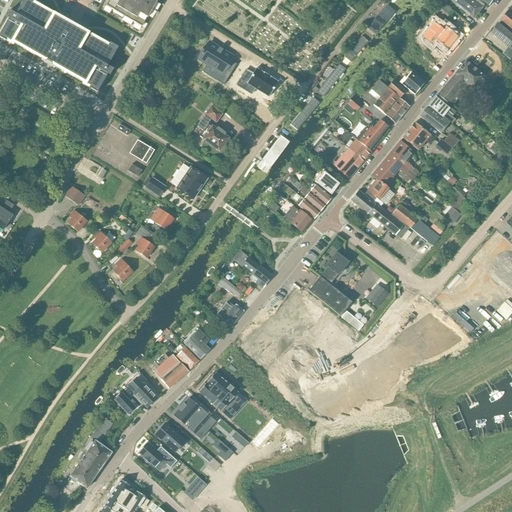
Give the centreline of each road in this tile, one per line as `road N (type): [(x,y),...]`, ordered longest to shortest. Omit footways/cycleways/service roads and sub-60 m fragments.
road 1 (residential): [(43,217),(81,247),(105,289),(131,313),(172,269),(302,87),(381,0)]
road 2 (unclassified): [(115,459),(325,219)]
road 3 (unclassified): [(325,219),(504,0)]
road 4 (residential): [(99,123),(171,0)]
road 5 (residential): [(417,288),(426,295),(511,197)]
road 6 (residential): [(417,288),(351,364),(318,379)]
